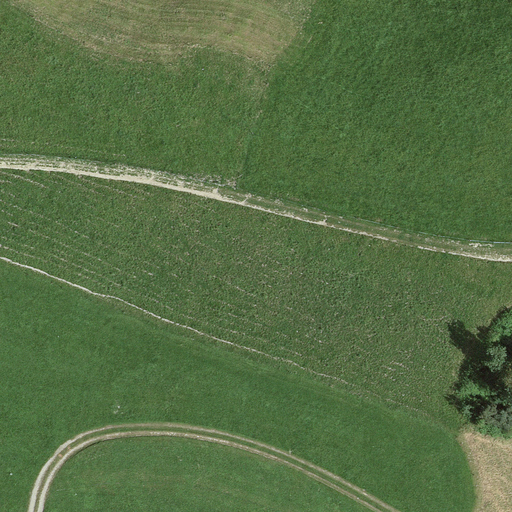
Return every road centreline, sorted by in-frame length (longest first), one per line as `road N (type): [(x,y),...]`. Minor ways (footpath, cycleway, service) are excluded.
road 1 (track): [(511,253),(155,182),(0,166)]
road 2 (track): [(392,511),(284,458),(210,438),(142,432),(82,447),(52,477),(41,511)]
